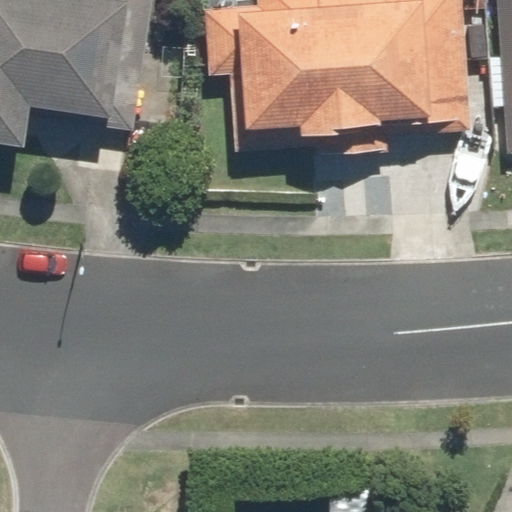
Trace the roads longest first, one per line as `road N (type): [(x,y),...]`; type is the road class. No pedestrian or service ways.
road 1 (residential): [(67,323),(415,335),(511,323)]
road 2 (residential): [(52,511),(67,323)]
